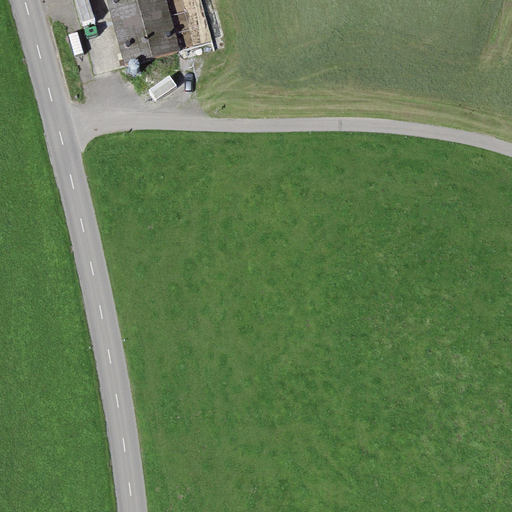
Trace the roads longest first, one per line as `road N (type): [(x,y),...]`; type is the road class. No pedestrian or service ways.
road 1 (residential): [(58,122),(410,128),(511,149)]
road 2 (tertiary): [(58,122),(114,381),(132,511)]
road 3 (tertiary): [(24,0),(58,122)]
